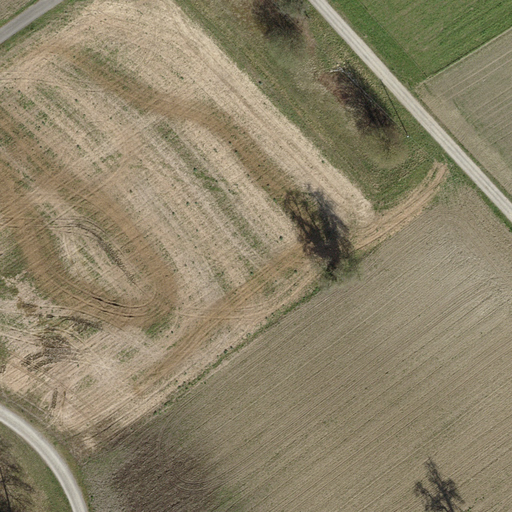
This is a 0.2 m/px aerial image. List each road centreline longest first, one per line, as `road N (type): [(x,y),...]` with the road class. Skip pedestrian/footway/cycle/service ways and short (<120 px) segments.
road 1 (residential): [(511,212),(311,0)]
road 2 (track): [(81,511),(53,456),(0,412)]
